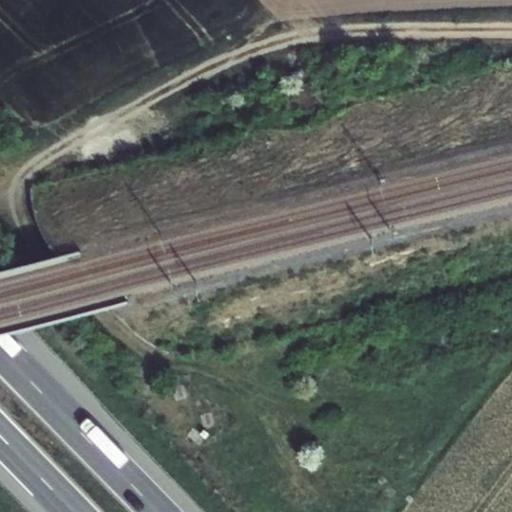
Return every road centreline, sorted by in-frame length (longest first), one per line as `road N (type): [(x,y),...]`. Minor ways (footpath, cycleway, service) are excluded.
road 1 (track): [(511,30),(336,26),(269,42),(66,140),(21,173),(16,203),(26,229),(108,331),(182,376)]
road 2 (motorway): [(155,511),(0,352)]
